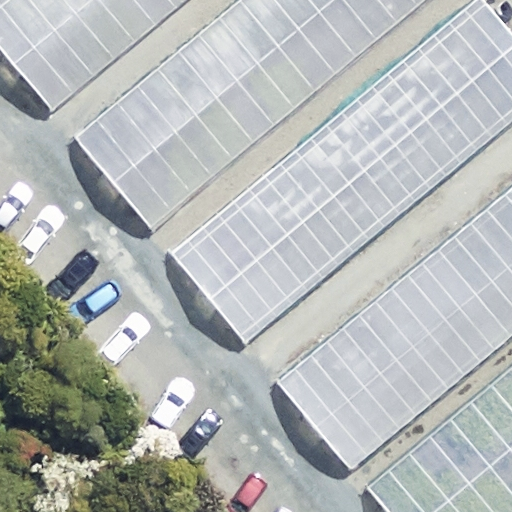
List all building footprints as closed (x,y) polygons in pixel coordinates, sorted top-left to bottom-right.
[(0,0),(0,58),(46,114),(183,0),(0,0)] [(237,0),(73,137),(149,229),(425,0),(237,0)] [(473,0),(168,253),(245,345),(511,123),(511,32),(485,0),(473,0)] [(511,186),(270,387),(347,479),(511,341),(511,186)] [(511,511),(511,365),(364,488),(383,511),(511,511)]
